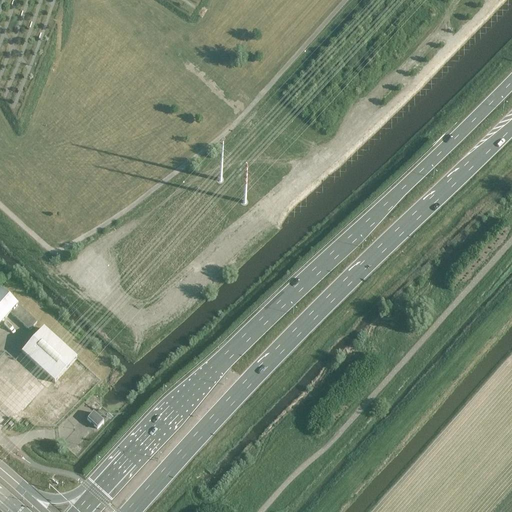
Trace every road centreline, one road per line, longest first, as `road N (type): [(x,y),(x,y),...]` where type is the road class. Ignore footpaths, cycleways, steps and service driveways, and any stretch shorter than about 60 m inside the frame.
road 1 (trunk): [(511,78),(91,499)]
road 2 (trunk): [(133,511),(313,318),(511,123)]
